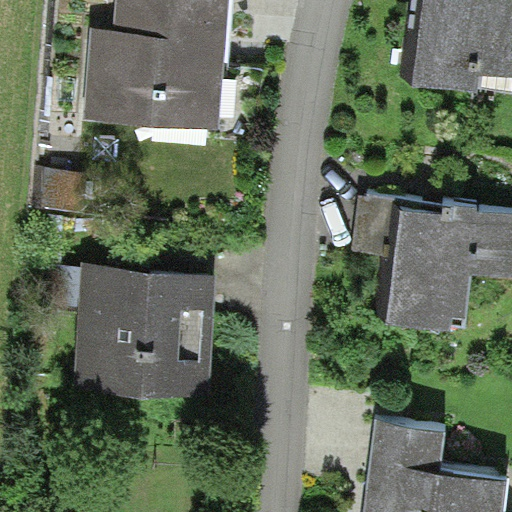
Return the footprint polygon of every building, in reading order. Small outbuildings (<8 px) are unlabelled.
[(80,112),(221,122),(230,0),(112,0),(111,18),(87,16),(80,112)] [(511,0),(417,0),(409,73),(480,81),(482,61),(511,64),(511,0)] [(84,167),(41,164),(38,202),(81,205),(84,167)] [(388,246),(380,308),(459,319),(467,263),(511,269),(511,204),(470,199),(471,194),(440,190),(439,200),(361,189),(353,241),(388,246)] [(167,259),(78,257),(75,376),(210,379),(213,260),(167,259)] [(498,511),(505,466),(440,458),(445,418),(377,409),(362,511),(498,511)]
